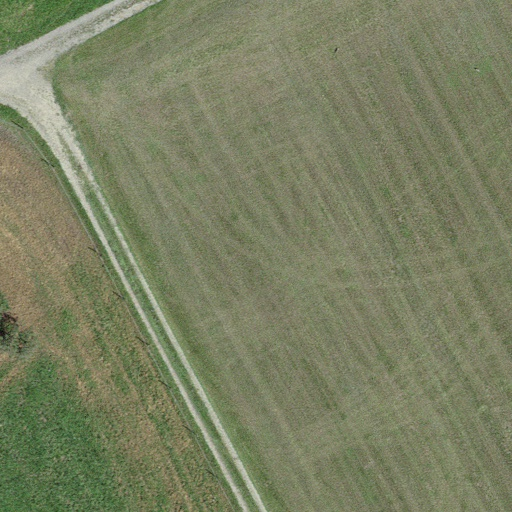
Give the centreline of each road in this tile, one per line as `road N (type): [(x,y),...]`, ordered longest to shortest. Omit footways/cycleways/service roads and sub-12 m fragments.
road 1 (track): [(23,76),(254,511)]
road 2 (track): [(0,87),(169,0)]
